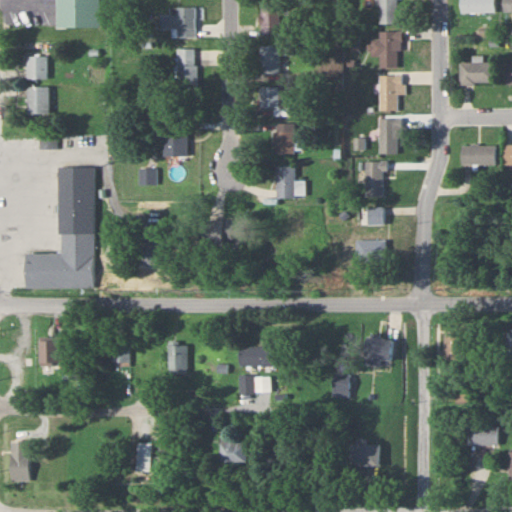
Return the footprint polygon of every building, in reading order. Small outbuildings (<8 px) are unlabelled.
[(99,26),(99,0),(56,0),(57,26),(99,26)] [(378,0),(378,22),(398,22),(398,0),(378,0)] [(495,11),(494,0),(459,0),(460,11),(495,11)] [(511,0),(503,0),(504,10),(511,10),(511,0)] [(280,33),(280,1),(260,1),(260,33),(280,33)] [(173,27),(173,36),(197,36),(197,6),(171,6),(171,14),(162,14),(162,27),(173,27)] [(401,30),(379,30),(378,38),(371,38),(370,65),(400,66),(401,30)] [(260,73),(280,73),(280,45),(260,45),(260,73)] [(197,48),(178,48),(178,92),(197,92),(197,48)] [(48,55),(27,55),(27,78),(48,78),(48,55)] [(460,83),(495,83),(495,62),(460,62),(460,83)] [(403,93),(403,74),(379,74),(379,110),(398,110),(398,93),(403,93)] [(27,85),(27,114),(49,114),(49,85),(27,85)] [(260,86),(260,107),(288,107),(288,86),(260,86)] [(399,117),(379,117),(379,153),(399,153),(399,117)] [(275,153),(295,153),(295,122),(275,122),(275,153)] [(164,129),(164,155),(187,155),(187,129),(164,129)] [(57,147),(57,131),(39,131),(39,147),(57,147)] [(497,145),(463,145),(463,164),(497,164),(497,145)] [(385,196),(385,161),(364,161),(364,196),(385,196)] [(296,180),(296,165),(277,165),(277,197),(306,197),(306,180),(296,180)] [(94,166),(59,166),(60,253),(27,253),(27,287),(95,287),(94,166)] [(140,167),(140,184),(156,184),(156,167),(140,167)] [(384,208),(367,208),(367,225),(384,225),(384,208)] [(246,220),(205,220),(205,239),(246,239),(246,220)] [(162,239),(142,239),(142,263),(162,263),(162,239)] [(387,240),(356,240),(356,263),(387,263),(387,240)] [(364,363),(382,366),(383,360),(389,361),(392,338),(368,334),(364,363)] [(470,362),(470,335),(444,334),(443,362),(470,362)] [(40,339),(40,363),(62,363),(62,339),(40,339)] [(131,362),(131,344),(113,344),(113,362),(131,362)] [(187,370),(187,344),(170,344),(170,370),(187,370)] [(239,364),(274,364),(274,346),(239,346),(239,364)] [(239,393),(253,393),(253,373),(239,373),(239,393)] [(332,395),(349,395),(349,373),(332,373),(332,395)] [(269,391),(269,376),(255,376),(255,391),(269,391)] [(466,444),(496,444),(496,425),(466,425),(466,444)] [(219,461),(245,461),(245,440),(219,440),(219,461)] [(30,442),(11,442),(11,480),(30,480),(30,442)] [(153,472),(153,443),(139,443),(139,472),(153,472)] [(346,465),(379,465),(379,443),(346,443),(346,465)]
